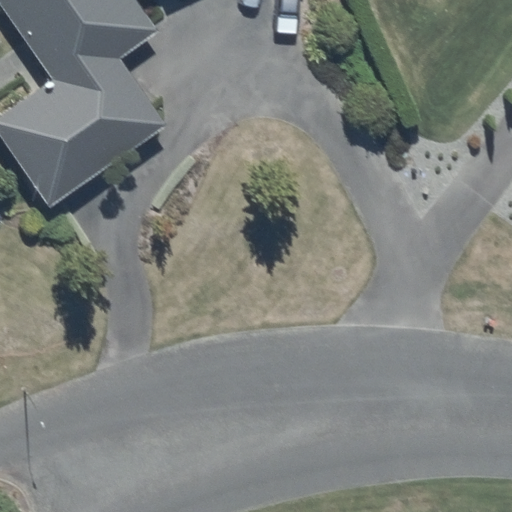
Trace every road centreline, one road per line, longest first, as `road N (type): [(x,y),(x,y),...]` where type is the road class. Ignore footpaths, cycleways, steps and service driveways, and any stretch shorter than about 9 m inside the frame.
road 1 (residential): [(157,427),(261,400),(409,380),(511,400)]
road 2 (residential): [(0,446),(157,427)]
